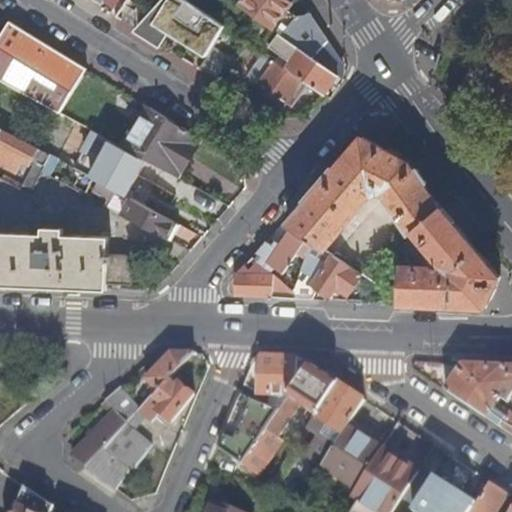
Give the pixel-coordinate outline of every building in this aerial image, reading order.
[(152,17),(156,12),(137,0),(127,0),(121,9),(143,26),(151,17),(152,17)] [(161,6),(213,44),(225,23),(192,0),(137,0),(156,12),(161,6)] [(232,0),(273,29),(277,23),(288,9),(293,2),(290,0),(232,0)] [(277,23),(285,31),(297,16),(288,9),(277,23)] [(305,15),(297,16),(285,31),(282,35),(338,75),(343,79),(346,67),(325,35),(313,17),(308,13),(305,15)] [(10,21),(0,38),(0,80),(61,113),(88,69),(10,21)] [(250,21),(240,33),(252,41),(261,29),(250,21)] [(292,61),(287,67),(304,79),(325,94),(338,75),(282,35),(279,33),(271,46),(292,61)] [(276,58),(259,83),(288,102),(304,79),(287,67),(276,58)] [(147,160),(180,178),(203,138),(202,137),(151,107),(127,149),(147,160)] [(0,149),(23,162),(30,165),(34,158),(39,161),(39,162),(46,166),(52,155),(0,127),(0,149)] [(94,131),(75,168),(100,181),(129,196),(147,160),(127,149),(94,131)] [(411,163),(361,136),(288,223),(313,239),(325,248),(372,193),(383,189),(401,215),(398,217),(410,232),(413,229),(441,206),(424,182),(411,163)] [(0,163),(17,172),(23,162),(0,149),(0,163)] [(53,177),(61,160),(52,155),(46,166),(43,172),(53,177)] [(168,239),(177,222),(129,196),(100,181),(95,191),(112,200),(108,207),(168,239)] [(401,264),(400,298),(400,302),(427,303),(486,305),(501,277),(441,206),(413,229),(447,267),(433,267),(433,265),(401,264)] [(177,222),(168,239),(173,242),(182,225),(177,222)] [(0,285),(107,290),(107,283),(132,284),(133,255),(109,254),(109,237),(65,236),(65,228),(45,228),(45,235),(0,232),(0,285)] [(252,256),(277,275),(280,277),(305,241),(288,229),(276,247),(266,240),(252,256)] [(299,275),(293,289),(302,297),(313,298),(318,286),(330,294),(336,286),(348,293),(362,273),(334,254),(313,283),(299,275)] [(272,274),(238,272),(237,293),(273,294),(274,279),(272,279),(272,274)] [(274,274),(274,279),(273,294),(273,296),(302,297),(293,289),(280,277),(277,275),(274,274)] [(145,379),(158,391),(168,379),(195,351),(179,351),(173,351),(145,379)] [(256,395),(289,396),(303,376),(296,376),(298,357),(281,356),(259,355),(259,356),(256,395)] [(511,366),(498,366),(463,364),(446,390),(511,434),(511,366)] [(308,416),(313,420),(338,382),(311,365),(303,376),(289,396),(279,410),(242,463),(258,475),(283,439),(279,436),(301,404),(312,412),(308,416)] [(159,412),(171,423),(194,394),(179,382),(176,386),(168,379),(158,391),(142,408),(138,411),(151,422),(159,412)] [(308,453),(324,464),(349,425),(365,400),(357,395),(338,382),(313,420),(309,425),(321,433),(308,453)] [(122,386),(106,400),(101,405),(110,414),(73,454),(73,458),(86,467),(117,489),(135,467),(136,468),(152,446),(127,423),(128,422),(138,411),(142,408),(122,386)] [(219,448),(242,463),(279,410),(241,394),(237,404),(219,448)] [(321,467),(356,490),(382,449),(383,448),(349,425),(324,464),(321,467)] [(360,501),(354,509),(358,511),(394,511),(398,505),(418,473),(382,449),(356,490),(352,496),(360,501)] [(317,473),(352,496),(356,490),(321,467),(317,473)] [(408,511),(413,511),(432,481),(418,473),(398,505),(408,511)] [(472,511),(475,508),(432,481),(413,511),(472,511)] [(472,511),(498,511),(510,494),(492,482),(475,508),(472,511)] [(25,485),(14,511),(54,511),(56,507),(25,485)] [(347,504),(354,509),(360,501),(352,496),(347,504)] [(242,511),(214,500),(208,511),(242,511)]
